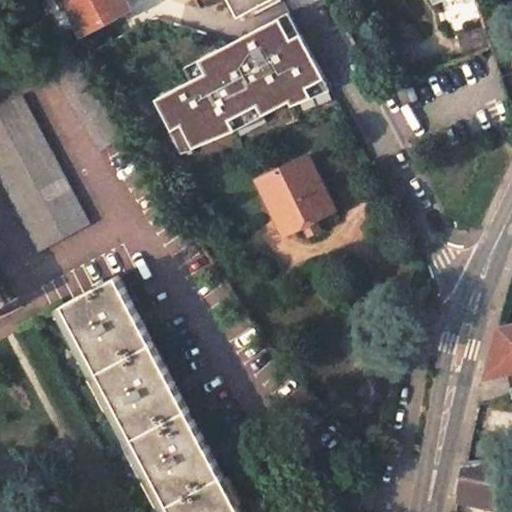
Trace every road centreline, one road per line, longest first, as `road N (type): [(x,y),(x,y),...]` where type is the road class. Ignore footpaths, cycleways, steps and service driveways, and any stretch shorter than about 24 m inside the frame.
road 1 (residential): [(304,0),(472,312)]
road 2 (primary): [(426,511),(472,312)]
